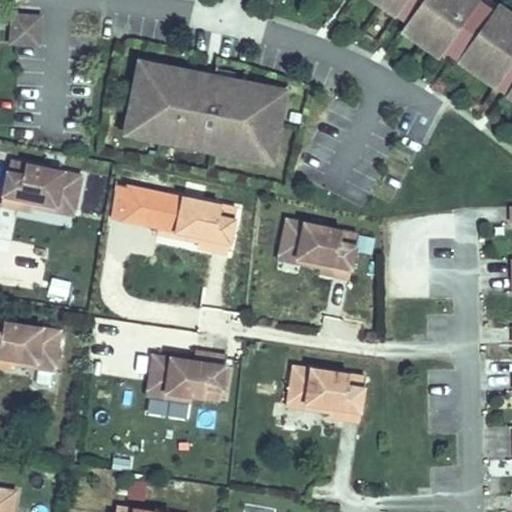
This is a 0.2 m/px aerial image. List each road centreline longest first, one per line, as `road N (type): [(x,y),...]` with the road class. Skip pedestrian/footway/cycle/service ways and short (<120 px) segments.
road 1 (residential): [(115,0),(226,17),(368,71),(374,102),(333,183)]
road 2 (residential): [(472,511),(466,232)]
